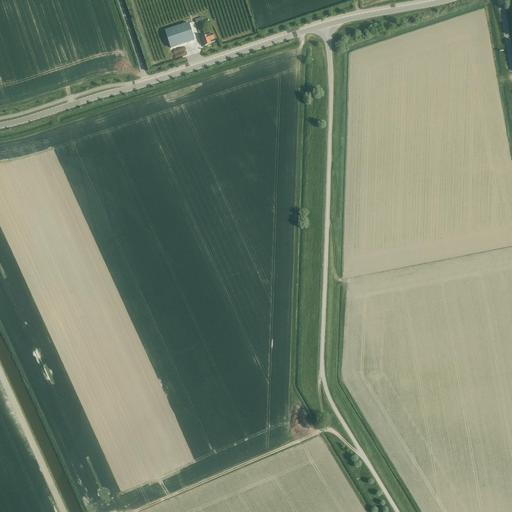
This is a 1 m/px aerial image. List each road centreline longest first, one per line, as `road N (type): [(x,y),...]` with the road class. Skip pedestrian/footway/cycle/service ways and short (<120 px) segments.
road 1 (unclassified): [(397,511),(334,409),(321,371),(331,74),(325,25)]
road 2 (track): [(0,141),(302,44),(297,28)]
road 3 (track): [(362,455),(323,430),(133,511)]
road 4 (track): [(93,511),(0,313)]
road 5 (tertiary): [(146,83),(325,25)]
road 6 (tertiary): [(0,125),(146,83)]
road 7 (tertiary): [(325,25),(447,0)]
